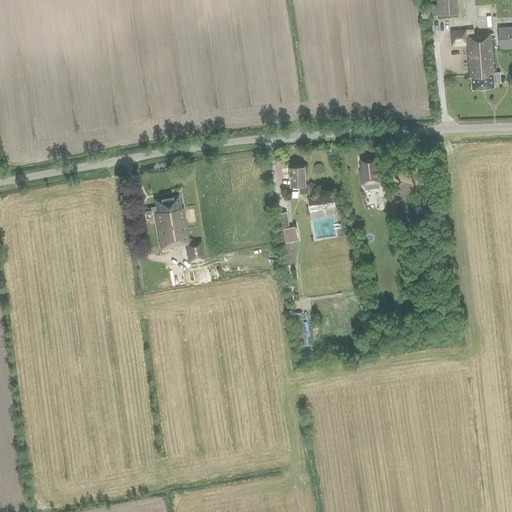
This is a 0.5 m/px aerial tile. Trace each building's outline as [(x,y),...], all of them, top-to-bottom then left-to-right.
[(437,0),(437,5),(429,6),(430,16),(459,15),(457,0),(437,0)] [(511,48),(511,27),(498,29),(500,50),(511,48)] [(466,31),(452,32),(452,47),(466,46),(468,79),(472,79),(472,92),(495,91),(495,84),(504,84),(505,80),(499,80),(498,72),(495,72),(493,35),(466,36),(466,31)] [(362,184),(382,182),(380,168),(377,169),(376,158),(362,160),(363,170),(360,171),(362,184)] [(300,194),(309,194),(309,185),(306,185),(305,166),(291,167),(292,187),(300,186),(300,194)] [(386,201),(398,199),(397,187),(385,188),(386,201)] [(190,262),(206,259),(202,240),(191,242),(184,207),(182,208),(179,195),(156,200),(157,207),(144,209),(145,214),(155,213),(161,248),(187,244),(190,262)] [(308,199),(309,211),(335,207),(333,195),(308,199)] [(298,241),(296,227),(290,228),(287,212),(276,214),(279,230),(278,230),(283,264),(296,262),(292,242),(298,241)] [(190,286),(211,283),(208,269),(187,273),(190,286)] [(289,301),(295,300),(292,285),(286,286),(289,301)]
